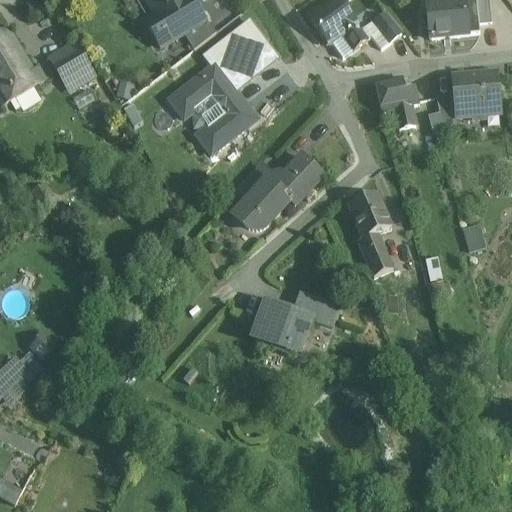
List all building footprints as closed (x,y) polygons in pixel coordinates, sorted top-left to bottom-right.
[(145,0),(157,19),(187,0),(145,0)] [(188,0),(157,19),(146,26),(161,51),(184,38),(203,26),(205,25),(189,0),(188,0)] [(338,1),(309,22),(329,50),(343,40),(353,55),(368,44),(357,30),(358,29),(338,1)] [(489,3),(476,4),(478,27),(491,25),(489,3)] [(465,5),(427,9),(430,42),(479,37),(478,27),(476,4),(475,4),(475,5),(465,6),(465,5)] [(385,17),(373,26),(390,47),(402,38),(385,17)] [(203,26),(184,38),(194,54),(216,37),(210,27),(205,30),(203,26)] [(250,26),(205,61),(213,71),(233,97),(236,96),(264,73),(254,61),(268,50),(250,26)] [(9,31),(0,36),(0,106),(2,110),(8,106),(47,82),(39,69),(33,72),(9,31)] [(75,46),(49,62),(67,92),(93,76),(75,46)] [(236,96),(233,97),(213,71),(174,101),(173,102),(173,109),(184,123),(211,103),(224,119),(197,140),(212,159),(257,123),(236,96)] [(496,78),(453,82),(457,121),(474,119),(474,123),(486,122),(485,118),(500,117),(496,78)] [(402,81),(375,87),(382,116),(395,114),(411,109),(419,107),(415,89),(404,91),(402,81)] [(451,99),(436,101),(439,116),(442,132),(453,131),(451,99)] [(411,109),(395,114),(399,133),(416,129),(411,109)] [(439,116),(428,119),(433,139),(443,138),(442,132),(439,116)] [(302,161),(284,179),(282,178),(277,177),(272,178),(268,182),(275,189),(260,205),(252,198),(246,205),(233,218),(245,229),(248,231),(252,232),(256,233),(260,232),(264,231),(267,228),(270,225),(270,226),(290,204),(295,209),(323,180),(302,161)] [(268,182),(258,173),(243,189),(252,198),(260,205),(275,189),(268,182)] [(44,186),(32,193),(28,196),(32,202),(36,200),(39,205),(51,198),(44,186)] [(252,198),(243,189),(237,197),(246,205),(252,198)] [(377,198),(349,209),(363,243),(358,245),(368,269),(388,260),(378,237),(391,232),(377,198)] [(482,208),(467,212),(471,227),(486,223),(482,208)] [(480,228),(463,232),(469,256),(486,251),(480,228)] [(388,260),(368,269),(373,279),(392,271),(388,260)] [(338,312),(301,299),(295,316),(312,322),(312,323),(332,330),(338,312)] [(295,316),(265,306),(254,339),(301,355),(312,323),(312,322),(295,316)] [(48,334),(40,334),(34,339),(33,347),(41,355),(55,343),(48,334)] [(16,355),(0,368),(0,390),(37,358),(30,350),(20,359),(16,355)]
